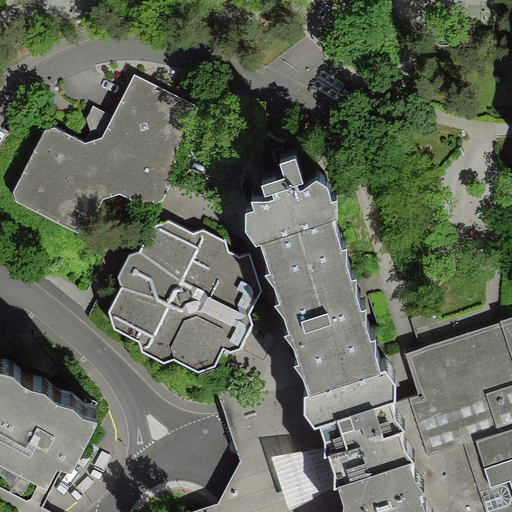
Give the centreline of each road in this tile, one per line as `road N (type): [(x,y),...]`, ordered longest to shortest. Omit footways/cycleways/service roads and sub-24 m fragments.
road 1 (tertiary): [(511,338),(216,427),(192,455)]
road 2 (residential): [(0,107),(46,72),(123,44),(190,52),(274,91)]
road 3 (residential): [(121,375),(93,343),(0,277)]
